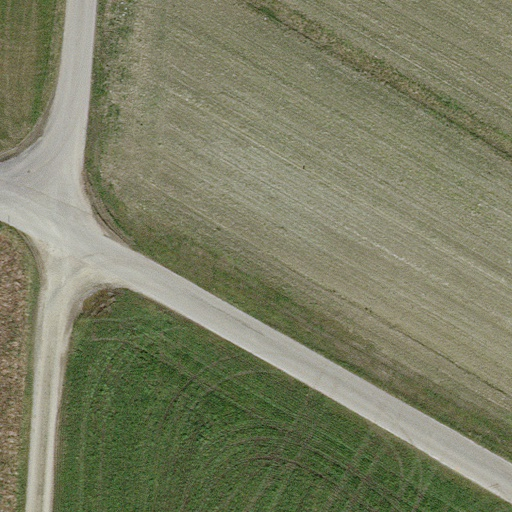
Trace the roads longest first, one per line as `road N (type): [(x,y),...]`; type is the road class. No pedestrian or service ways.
road 1 (unclassified): [(0,211),(75,244),(511,486)]
road 2 (track): [(39,511),(50,364),(75,244)]
road 3 (track): [(37,228),(78,85),(84,0)]
